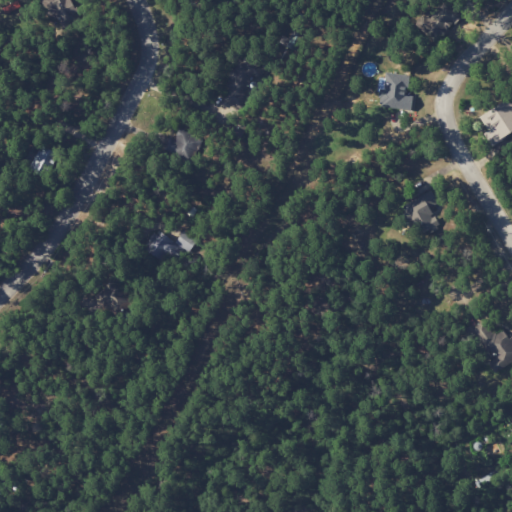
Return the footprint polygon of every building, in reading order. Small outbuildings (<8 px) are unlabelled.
[(236,75),(232,74),(223,103),(242,109),(252,75),(261,78),(265,65),(242,57),(236,75)] [(410,75),(383,72),(379,107),(412,111),(414,96),(407,95),(410,75)] [(479,115),(491,142),(511,132),(511,100),(479,115)] [(43,177),(57,154),(43,145),(29,169),(43,177)] [(419,217),(426,231),(438,224),(429,207),(438,202),(431,189),(402,206),(411,222),(419,217)] [(511,368),(511,335),(511,333),(490,333),(490,335),(484,335),(484,353),(490,353),(490,367),(511,368)]
